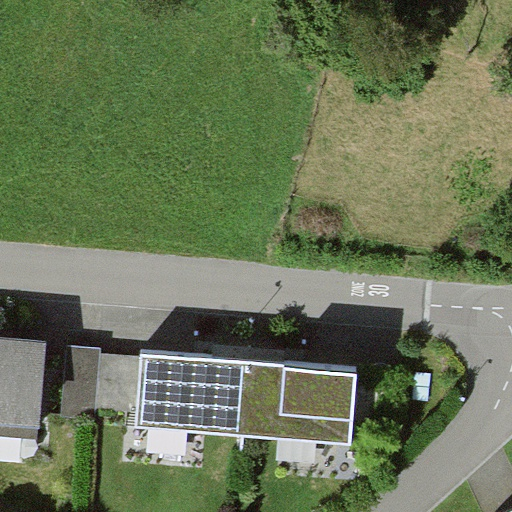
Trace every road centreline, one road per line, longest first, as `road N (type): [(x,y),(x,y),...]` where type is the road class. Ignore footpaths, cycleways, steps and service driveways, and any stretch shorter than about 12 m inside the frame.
road 1 (residential): [(511,306),(0,268)]
road 2 (residential): [(511,371),(498,404),(388,511)]
